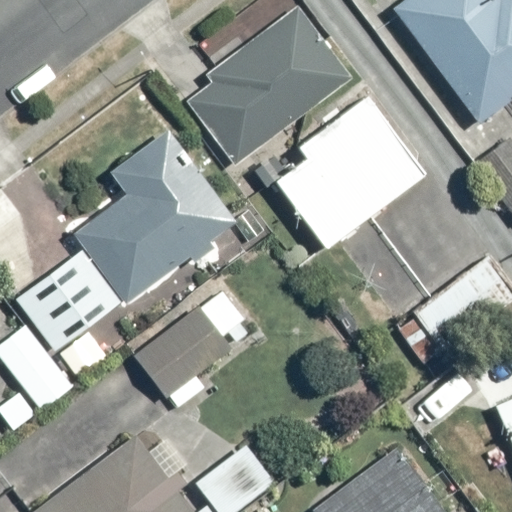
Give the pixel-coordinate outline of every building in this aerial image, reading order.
[(511,0),(404,0),(394,9),(478,119),(511,93),(511,0)] [(350,76),(296,5),(206,73),(213,82),(189,100),(236,163),(350,76)] [(423,176),(362,95),(294,147),(306,163),(275,187),(323,252),(423,176)] [(122,306),(236,225),(168,129),(112,169),(128,191),(73,231),(82,243),(80,245),(13,292),(76,380),(107,357),(88,330),(122,306)] [(511,129),(489,148),(511,176),(511,129)] [(511,298),(511,294),(483,256),(411,309),(441,350),(511,298)] [(258,334),(221,286),(131,353),(167,402),(258,334)] [(71,388),(27,324),(0,342),(0,356),(37,411),(71,388)] [(511,396),(496,404),(511,441),(511,396)] [(199,511),(185,493),(139,433),(33,511),(199,511)] [(207,501),(214,511),(233,511),(277,480),(250,444),(185,493),(197,508),(207,501)] [(445,511),(397,446),(312,508),(315,511),(445,511)]
